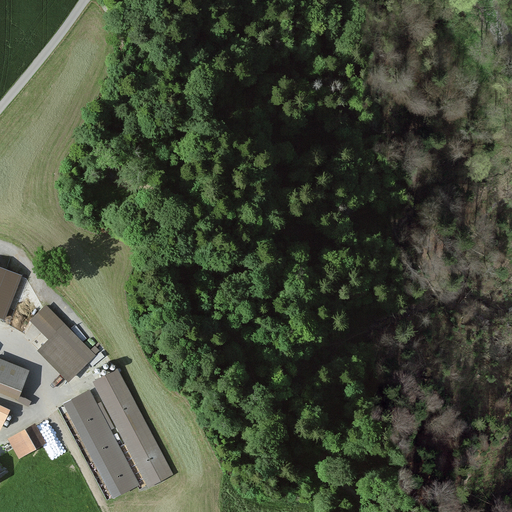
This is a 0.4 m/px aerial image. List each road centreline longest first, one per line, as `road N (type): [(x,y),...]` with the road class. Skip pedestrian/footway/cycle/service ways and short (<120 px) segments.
road 1 (track): [(102,0),(122,57),(104,136),(107,168),(127,186),(184,201),(180,266),(190,307),(237,337),(288,459),(336,481),(371,511)]
road 2 (unclassified): [(0,108),(84,0)]
road 3 (track): [(43,392),(102,511)]
